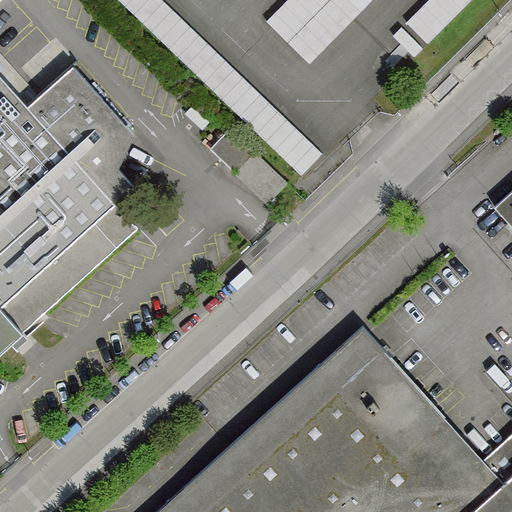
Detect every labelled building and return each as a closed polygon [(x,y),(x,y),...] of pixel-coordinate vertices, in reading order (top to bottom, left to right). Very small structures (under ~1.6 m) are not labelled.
[(0,0),(0,309),(21,333),(138,228),(115,204),(134,186),(119,168),(135,133),(72,65),(27,106),(5,82),(20,70),(0,48),(0,39),(6,35),(0,28),(0,0)] [(130,0),(125,5),(134,13),(147,0),(130,0)] [(163,0),(147,0),(134,13),(143,22),(164,0),(163,0)] [(164,0),(143,22),(152,30),(172,9),(164,0)] [(313,17),(295,0),(286,0),(283,4),(304,25),(313,17)] [(321,8),(313,0),(295,0),(313,17),(321,8)] [(329,0),(313,0),(321,8),(329,0)] [(351,20),(330,0),(329,0),(321,8),(343,29),(351,20)] [(360,12),(347,0),(330,0),(351,20),(360,12)] [(368,3),(365,0),(347,0),(360,12),(368,3)] [(428,0),(424,5),(445,26),(454,17),(436,0),(428,0)] [(436,0),(454,17),(462,9),(453,0),(436,0)] [(453,0),(462,9),(471,0),(470,0),(453,0)] [(304,25),(283,4),(274,13),(296,34),(304,25)] [(415,14),(436,35),(445,26),(424,5),(415,14)] [(343,29),(321,8),(313,17),(334,38),(343,29)] [(172,9),(152,30),(161,39),(181,17),(172,9)] [(296,34),(274,13),(266,21),(287,42),(296,34)] [(406,22),(427,44),(436,35),(415,14),(406,22)] [(181,17),(161,39),(169,47),(190,26),(181,17)] [(334,38),(313,17),(304,25),(325,47),(334,38)] [(325,47),(304,25),(296,34),(317,55),(325,47)] [(190,26),(169,47),(178,56),(199,34),(190,26)] [(199,34),(178,56),(187,64),(208,43),(199,34)] [(317,55),(296,34),(287,42),(308,64),(317,55)] [(9,36),(7,37),(6,38),(4,40),(4,42),(4,44),(4,46),(5,48),(7,49),(9,50),(11,50),(13,50),(15,49),(16,48),(17,46),(18,44),(17,41),(17,40),(15,38),(13,37),(11,36),(9,36)] [(208,43),(187,64),(196,73),(217,51),(208,43)] [(21,50),(19,50),(17,52),(16,53),(15,55),(15,57),(15,59),(17,61),(18,63),(20,63),(22,64),(24,63),(26,62),(28,61),(29,59),(29,57),(29,55),(28,53),(27,51),(25,50),(23,50),(21,50)] [(217,51),(196,73),(205,81),(226,60),(217,51)] [(226,60),(205,81),(214,90),(234,68),(226,60)] [(234,68),(214,90),(223,98),(243,77),(234,68)] [(243,77),(223,98),(231,107),(252,85),(243,77)] [(252,85),(231,107),(240,115),(261,94),(252,85)] [(261,94),(240,115),(249,124),(270,102),(261,94)] [(270,102),(249,124),(258,132),(279,110),(270,102)] [(279,110),(258,132),(267,141),(288,119),(279,110)] [(288,119),(267,141),(276,149),(297,127),(288,119)] [(297,127),(276,149),(285,157),(305,136),(297,127)] [(211,148),(236,172),(255,152),(230,128),(211,148)] [(305,136),(285,157),(293,166),(314,144),(305,136)] [(314,144),(293,166),(302,174),(323,153),(314,144)] [(235,173),(267,204),(288,182),(256,151),(255,152),(236,172),(235,173)] [(511,191),(494,208),(511,227),(511,191)] [(0,351),(21,333),(0,309),(0,351)] [(155,511),(511,511),(511,436),(485,460),(371,332),(364,324),(155,511)]
